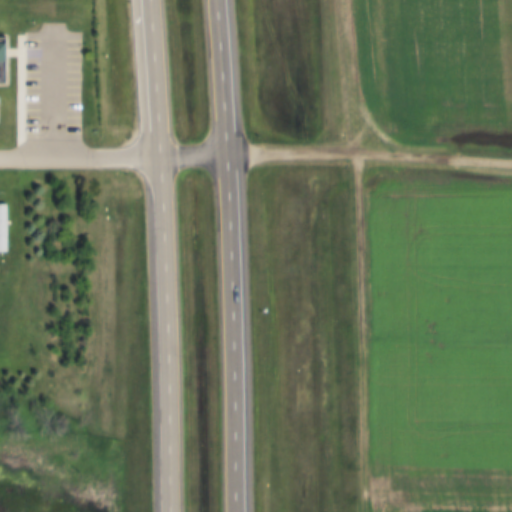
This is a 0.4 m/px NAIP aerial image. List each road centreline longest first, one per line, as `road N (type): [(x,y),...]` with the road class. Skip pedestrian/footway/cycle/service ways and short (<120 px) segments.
road 1 (trunk): [(240,511),(240,315),(223,0)]
road 2 (trunk): [(151,0),(172,511)]
road 3 (track): [(234,151),(511,159)]
